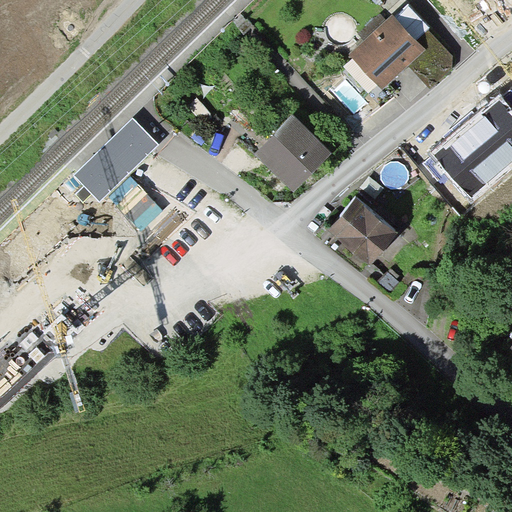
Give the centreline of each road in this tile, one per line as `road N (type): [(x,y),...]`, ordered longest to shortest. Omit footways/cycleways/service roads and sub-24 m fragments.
road 1 (residential): [(511,423),(394,314),(280,226)]
road 2 (residential): [(280,226),(511,36)]
road 3 (residential): [(280,226),(173,147)]
